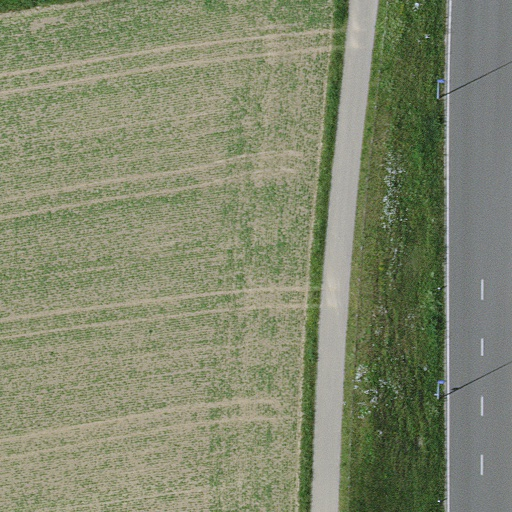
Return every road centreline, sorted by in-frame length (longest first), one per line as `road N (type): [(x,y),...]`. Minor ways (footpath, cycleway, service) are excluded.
road 1 (unclassified): [(364,0),(335,305),(326,511)]
road 2 (trunk): [(494,97),(482,278),(481,511)]
